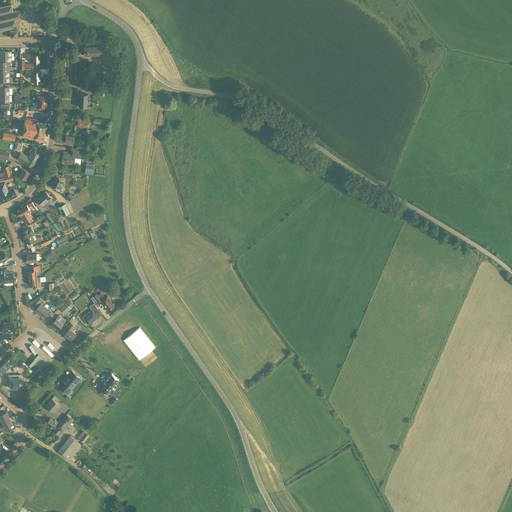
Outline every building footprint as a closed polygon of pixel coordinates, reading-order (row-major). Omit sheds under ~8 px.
[(19,14),(20,13),(19,13),(19,12),(19,11),(18,10),(17,10),(16,10),(15,10),(15,9),(12,10),(10,3),(7,4),(2,5),(0,5),(0,28),(9,27),(10,30),(9,37),(16,37),(16,30),(15,25),(14,18),(17,17),(18,16),(19,16),(19,15),(19,14)] [(102,54),(105,54),(105,46),(102,46),(100,46),(100,44),(87,44),(87,43),(87,38),(80,38),(80,43),(84,43),(84,45),(84,56),(85,56),(85,54),(102,54)] [(34,63),(39,63),(39,55),(34,55),(34,54),(26,54),(26,59),(33,59),(34,63)] [(20,59),(20,68),(30,68),(30,63),(25,63),(25,59),(20,59)] [(40,80),(41,80),(41,76),(40,76),(40,72),(33,72),(33,69),(26,69),(26,76),(34,76),(34,80),(34,84),(40,84),(40,80)] [(35,101),(37,102),(47,103),(48,96),(42,96),(42,93),(36,92),(35,101)] [(10,94),(9,94),(0,93),(0,102),(10,102),(10,94)] [(87,107),(88,94),(80,93),(80,102),(79,102),(79,106),(87,107)] [(0,118),(6,119),(6,108),(9,108),(9,105),(1,104),(1,105),(2,105),(1,108),(0,108),(0,118)] [(24,128),(48,131),(49,123),(45,122),(46,118),(38,117),(38,121),(26,119),(24,128)] [(89,128),(90,122),(80,120),(81,119),(77,118),(76,125),(89,128)] [(48,131),(24,128),(23,136),(47,139),(48,131)] [(78,140),(78,137),(74,137),(74,136),(66,135),(65,142),(73,143),(74,140),(78,140)] [(30,153),(28,157),(35,160),(38,154),(37,153),(40,148),(33,145),(29,152),(30,153)] [(0,149),(0,156),(7,158),(9,152),(0,149)] [(73,149),(72,153),(64,152),(63,160),(66,161),(66,163),(74,164),(75,157),(83,158),(84,150),(73,149)] [(35,160),(28,157),(20,152),(17,158),(31,167),(35,160)] [(0,182),(2,182),(6,181),(12,179),(11,174),(10,174),(8,166),(3,167),(5,176),(4,176),(1,177),(0,173),(0,182)] [(24,179),(28,172),(19,167),(15,174),(24,179)] [(56,176),(53,182),(51,185),(52,185),(51,186),(59,190),(64,180),(56,176)] [(9,188),(6,181),(0,183),(0,199),(1,202),(16,195),(12,187),(9,188)] [(37,200),(41,204),(43,206),(51,198),(45,191),(40,196),(41,196),(37,200)] [(37,209),(34,204),(32,202),(27,204),(17,211),(20,216),(21,215),(26,223),(32,220),(32,221),(34,219),(29,210),(32,208),(34,211),(37,209)] [(59,207),(63,216),(70,213),(66,204),(59,207)] [(22,231),(25,237),(34,233),(33,229),(36,226),(35,222),(24,227),(25,230),(22,231)] [(25,237),(28,243),(31,242),(32,244),(29,246),(30,247),(33,246),(32,245),(43,240),(41,236),(36,237),(34,233),(25,237)] [(64,237),(56,240),(58,246),(66,242),(64,237)] [(53,241),(52,238),(40,243),(42,246),(53,241)] [(1,283),(13,282),(12,272),(6,273),(6,266),(0,266),(0,273),(1,283)] [(28,271),(29,277),(37,277),(36,272),(40,272),(39,266),(31,266),(31,270),(28,271)] [(37,277),(29,277),(29,284),(33,284),(33,288),(41,287),(40,282),(37,282),(37,277)] [(102,301),(107,307),(106,308),(108,311),(115,306),(108,296),(105,298),(101,293),(98,295),(97,294),(93,296),(98,303),(102,301)] [(50,311),(43,305),(45,302),(40,298),(36,303),(39,305),(35,310),(44,317),(50,311)] [(69,300),(60,309),(65,314),(74,306),(69,300)] [(83,317),(88,324),(98,317),(95,313),(99,310),(94,303),(90,306),(92,310),(83,317)] [(63,324),(66,320),(59,315),(52,324),(59,329),(63,324)] [(3,330),(13,329),(12,321),(10,322),(10,321),(6,321),(6,322),(3,322),(3,324),(0,324),(0,327),(3,327),(3,330)] [(70,322),(66,327),(68,329),(64,334),(71,339),(76,333),(72,329),(75,326),(70,322)] [(5,362),(0,366),(0,376),(10,367),(5,362)] [(68,395),(81,380),(78,377),(77,377),(74,375),(75,374),(72,372),(59,387),(62,390),(62,389),(65,391),(65,392),(68,395)] [(103,384),(105,385),(101,390),(106,394),(118,379),(111,373),(103,384)] [(21,374),(10,375),(10,388),(21,387),(21,374)] [(118,399),(114,396),(109,401),(114,405),(118,399)] [(45,406),(53,412),(59,405),(52,398),(45,406)] [(0,412),(0,419),(1,422),(9,418),(6,412),(2,414),(0,412)] [(68,423),(72,418),(67,414),(59,423),(55,420),(54,420),(50,417),(46,422),(54,429),(53,430),(58,434),(67,422),(68,423)] [(9,418),(1,422),(2,424),(0,425),(0,428),(0,429),(0,428),(0,429),(8,432),(9,429),(8,426),(12,424),(9,418)] [(84,442),(88,434),(81,431),(77,438),(84,442)] [(70,460),(82,445),(75,440),(70,436),(58,451),(70,460)]
